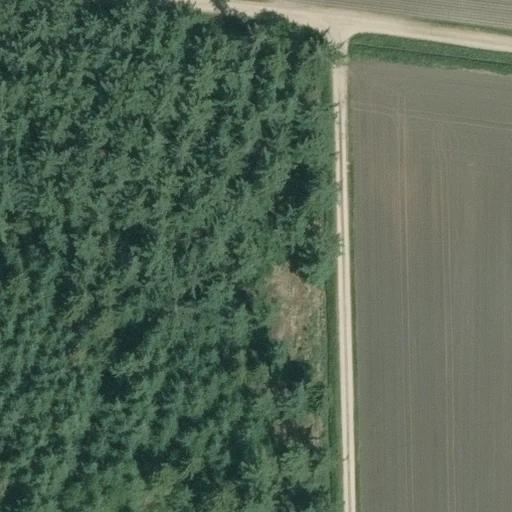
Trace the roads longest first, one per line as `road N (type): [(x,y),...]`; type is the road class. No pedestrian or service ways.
road 1 (track): [(347,511),(336,6)]
road 2 (track): [(282,0),(511,30)]
